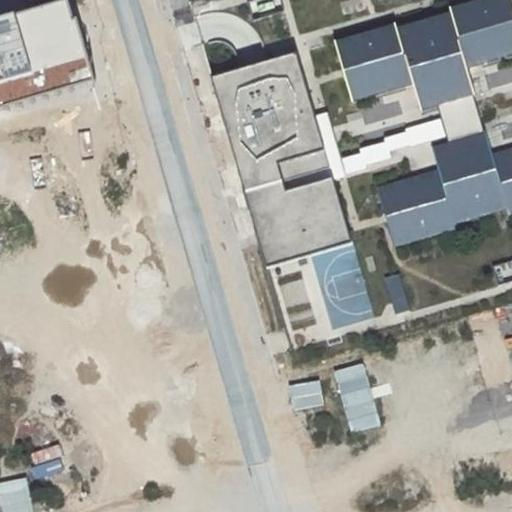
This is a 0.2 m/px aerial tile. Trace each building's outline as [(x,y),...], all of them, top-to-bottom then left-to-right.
[(69,0),(65,0),(0,18),(0,111),(94,85),(69,0)] [(437,170),(376,188),(394,248),(455,230),(454,225),(507,210),(509,215),(511,213),(511,148),(492,154),(467,69),(511,56),(511,0),(483,0),(450,10),(451,13),(397,29),(396,26),(335,43),(352,103),(413,85),(421,112),(437,107),(448,143),(431,148),(437,170)] [(211,79),(264,263),(350,238),(297,54),(211,79)] [(394,314),(408,311),(398,276),(385,279),(394,314)] [(352,441),(381,432),(364,379),(334,389),(352,441)]
